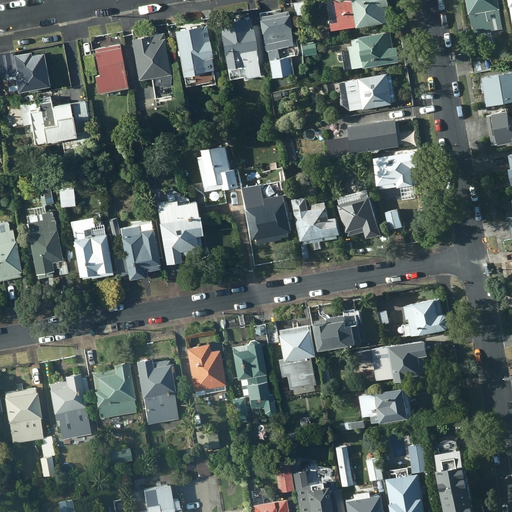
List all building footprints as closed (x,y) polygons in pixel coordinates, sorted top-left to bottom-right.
[(326,0),(331,29),(390,20),(387,4),(389,4),(388,0),(326,0)] [(498,0),(467,0),(473,33),(503,28),(499,8),(500,8),(498,0)] [(306,2),(295,4),(298,23),(310,21),(306,2)] [(285,10),(258,15),(264,50),(266,50),(270,76),(291,72),(289,56),(277,58),(275,46),(291,44),(285,10)] [(258,74),(249,18),(249,17),(244,18),(217,22),(224,66),(226,66),(242,63),(244,76),(249,75),(258,74)] [(199,25),(172,29),(179,73),(181,73),(183,82),(197,79),(196,71),(211,68),(209,56),(210,56),(205,25),(199,26),(199,25)] [(327,30),(315,32),(316,40),(328,38),(327,30)] [(348,46),(352,68),(399,60),(397,45),(393,46),(391,30),(358,35),(358,37),(352,38),(353,45),(348,46)] [(166,31),(133,36),(138,77),(156,74),(154,82),(170,85),(173,71),(170,52),(168,53),(166,39),(167,38),(166,31)] [(314,42),(300,44),(302,54),(315,53),(314,42)] [(125,85),(118,43),(92,47),(96,73),(93,73),(96,90),(125,85)] [(47,85),(41,52),(29,54),(28,51),(14,53),(13,51),(0,53),(0,75),(5,74),(7,91),(14,90),(26,88),(26,91),(36,89),(36,87),(47,85)] [(92,53),(81,55),(84,74),(95,72),(92,53)] [(511,70),(483,76),(487,104),(511,99),(511,70)] [(388,74),(387,72),(339,80),(343,103),(351,108),(363,106),(363,107),(392,102),(392,100),(396,100),(392,73),(388,74)] [(46,140),(56,138),(50,104),(48,95),(35,97),(33,98),(33,93),(16,96),(21,124),(29,123),(32,143),(46,142),(46,140)] [(67,101),(50,104),(56,138),(60,138),(63,151),(94,147),(88,119),(87,119),(83,100),(68,102),(67,101)] [(487,115),(492,144),(511,141),(511,120),(510,120),(508,110),(492,112),(493,114),(487,115)] [(395,117),(348,124),(352,151),(399,145),(395,117)] [(234,186),(225,143),(202,146),(204,154),(199,155),(204,185),(209,184),(210,190),(234,186)] [(415,150),(374,156),(378,183),(398,180),(398,184),(418,182),(416,166),(418,165),(415,150)] [(267,184),(265,175),(245,179),(247,188),(267,184)] [(71,185),(57,187),(59,206),(73,204),(71,185)] [(49,187),(41,189),(45,204),(52,202),(49,187)] [(283,199),(282,193),(248,199),(250,206),(246,206),(252,239),(256,238),(257,243),(282,239),(281,236),(289,235),(288,231),(291,231),(285,198),(283,199)] [(165,199),(153,202),(163,263),(179,260),(178,255),(201,251),(198,234),(199,233),(196,214),(195,214),(193,199),(173,203),(172,194),(164,195),(165,199)] [(306,194),(292,197),(301,240),(304,239),(305,243),(338,237),(337,234),(340,233),(337,215),(329,216),(327,204),(326,204),(325,199),(307,203),(306,194)] [(381,233),(370,194),(339,201),(348,235),(364,230),(366,237),(381,233)] [(400,207),(388,210),(393,229),(405,226),(400,207)] [(56,260),(61,259),(51,210),(24,215),(28,233),(26,233),(34,273),(35,272),(36,277),(51,274),(50,269),(52,269),(51,268),(57,267),(56,260)] [(95,277),(116,273),(109,233),(108,233),(107,226),(98,228),(96,215),(74,219),(77,238),(75,238),(82,275),(85,274),(86,277),(94,276),(95,277)] [(113,234),(121,232),(118,218),(109,220),(113,234)] [(154,220),(122,226),(124,234),(123,234),(131,277),(146,274),(145,270),(163,267),(154,220)] [(0,277),(20,274),(13,239),(11,239),(7,221),(0,221),(0,277)] [(314,259),(309,244),(301,246),(305,261),(314,259)] [(65,260),(57,262),(59,274),(67,272),(65,260)] [(442,313),(439,298),(404,305),(407,318),(409,317),(410,323),(405,324),(407,335),(446,328),(448,325),(448,322),(448,318),(446,315),(444,313),(442,313)] [(388,309),(378,311),(381,325),(390,323),(388,309)] [(327,320),(313,322),(318,351),(355,344),(352,324),(346,325),(344,313),(327,316),(327,320)] [(289,375),(291,389),(317,384),(312,356),(316,355),(311,328),(309,328),(309,323),(280,328),(281,333),(280,334),(284,357),(280,358),(283,377),(289,375)] [(256,342),(254,339),(249,340),(248,340),(246,343),(234,346),(231,346),(232,351),(231,351),(234,369),(236,379),(239,378),(239,379),(242,395),(248,394),(248,395),(249,401),(250,408),(262,406),(263,413),(267,415),(268,415),(268,416),(272,415),(274,411),(271,394),(271,393),(268,394),(267,394),(258,342),(256,342)] [(428,354),(425,339),(388,344),(388,346),(366,350),(370,381),(394,378),(395,381),(410,379),(410,376),(427,373),(424,355),(428,354)] [(207,343),(184,347),(192,390),(194,389),(195,395),(224,389),(223,385),(224,384),(218,349),(209,350),(207,343)] [(149,357),(133,359),(139,396),(142,396),(146,423),(178,418),(172,379),(174,379),(172,366),(169,366),(168,359),(150,362),(149,357)] [(111,367),(89,371),(92,389),(91,389),(94,404),(95,404),(97,417),(136,410),(127,361),(111,364),(111,367)] [(63,379),(46,382),(54,421),(71,418),(72,422),(86,419),(83,406),(84,406),(77,372),(62,375),(63,379)] [(41,437),(33,387),(3,392),(3,395),(1,396),(6,422),(8,421),(11,442),(41,437)] [(412,418),(408,387),(375,392),(375,393),(359,395),(362,416),(371,415),(372,422),(379,421),(380,423),(412,418)] [(244,397),(231,399),(234,422),(247,420),(244,397)] [(365,427),(364,419),(345,422),(346,429),(365,427)] [(215,427),(194,431),(197,450),(219,446),(215,427)] [(296,432),(285,433),(286,442),(298,440),(296,432)] [(42,456),(38,457),(41,476),(53,474),(50,455),(54,455),(50,435),(44,436),(44,438),(39,438),(42,456)] [(104,446),(107,463),(131,459),(129,448),(117,450),(116,443),(104,446)] [(425,443),(409,445),(413,472),(429,469),(425,443)] [(346,444),(334,446),(341,486),(352,484),(346,444)] [(467,447),(441,451),(444,467),(442,467),(450,511),(479,511),(471,462),(469,462),(467,447)] [(207,457),(195,459),(197,476),(210,474),(207,457)] [(380,457),(366,459),(370,480),(383,478),(380,457)] [(289,465),(274,468),(278,492),(293,490),(289,465)] [(304,470),(291,472),(298,511),(331,511),(325,480),(306,483),(304,470)] [(419,472),(386,478),(390,502),(389,502),(390,511),(424,511),(422,498),(424,498),(419,472)] [(179,511),(177,498),(170,500),(167,483),(140,489),(144,510),(135,511),(179,511)] [(337,511),(343,511),(339,489),(328,491),(331,511),(337,511)] [(352,497),(342,499),(344,511),(380,511),(377,493),(368,495),(367,491),(352,493),(352,497)] [(73,511),(71,499),(57,502),(58,511),(73,511)] [(287,511),(286,499),(250,504),(251,511),(287,511)]
